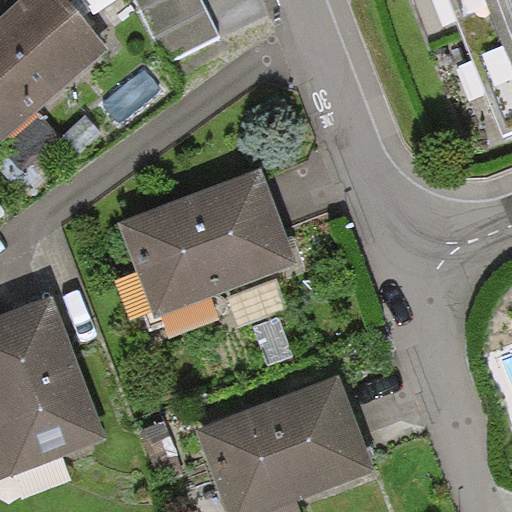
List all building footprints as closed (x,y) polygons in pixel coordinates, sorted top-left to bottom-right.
[(192,0),(126,0),(159,64),(212,38),(192,0)] [(511,0),(442,0),(496,136),(511,129),(511,0)] [(53,4),(0,48),(0,154),(4,159),(109,72),(53,4)] [(259,187),(120,236),(155,334),(293,284),(259,187)] [(0,499),(113,455),(55,312),(0,334),(0,499)] [(321,511),(376,494),(346,401),(203,447),(223,511),(321,511)]
